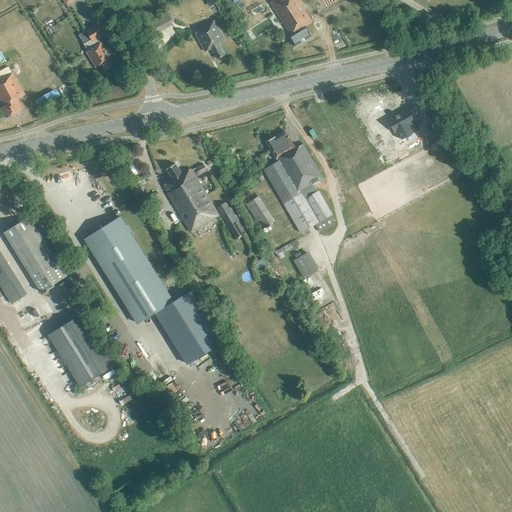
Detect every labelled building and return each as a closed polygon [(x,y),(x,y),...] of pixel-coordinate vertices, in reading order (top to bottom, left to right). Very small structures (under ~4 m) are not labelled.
[(291,35),(289,36),(295,46),(302,42),(312,36),(305,25),(312,21),(298,0),(273,0),(270,2),(276,12),(278,10),(284,19),(282,21),(291,35)] [(152,36),(173,25),(166,12),(145,23),(152,36)] [(91,39),(84,44),(88,51),(87,52),(96,67),(101,64),(106,71),(114,66),(110,59),(111,58),(102,43),(101,43),(99,39),(110,32),(103,21),(86,31),(91,39)] [(219,44),(225,40),(214,21),(200,29),(201,31),(195,34),(205,52),(211,49),(217,59),(225,55),(219,44)] [(17,99),(25,95),(12,72),(8,66),(0,71),(0,101),(3,107),(1,108),(6,118),(23,109),(17,99)] [(420,131),(427,127),(419,113),(412,117),(408,109),(388,120),(395,132),(414,121),(420,131)] [(317,191),(313,184),(322,178),(303,144),(295,148),(286,131),(275,137),(272,137),(268,139),(267,142),(278,161),(264,170),(301,233),(332,214),(319,190),(317,191)] [(6,162),(16,159),(14,151),(3,154),(6,162)] [(199,174),(207,170),(203,164),(195,169),(196,170),(193,172),(191,168),(182,174),(175,163),(166,169),(173,179),(163,185),(191,232),(219,215),(195,175),(198,173),(199,174)] [(156,196),(148,200),(154,210),(161,205),(156,196)] [(262,229),(275,221),(258,196),(246,204),(262,229)] [(94,228),(125,213),(119,201),(88,216),(94,228)] [(217,207),(236,237),(243,233),(225,202),(217,207)] [(41,292),(67,276),(30,216),(4,232),(41,292)] [(112,221),(84,239),(138,324),(173,302),(120,217),(112,221)] [(283,245),(278,248),(284,255),(288,252),(283,245)] [(297,255),(315,293),(333,284),(328,275),(324,277),(321,272),(314,276),(311,271),(321,266),(312,248),(297,255)] [(259,265),(269,260),(266,254),(256,259),(259,265)] [(324,305),(331,301),(328,294),(320,299),(324,305)] [(58,311),(49,315),(55,327),(64,323),(58,311)] [(78,386),(111,366),(79,315),(46,335),(78,386)] [(352,373),(359,370),(354,358),(347,361),(352,373)]
